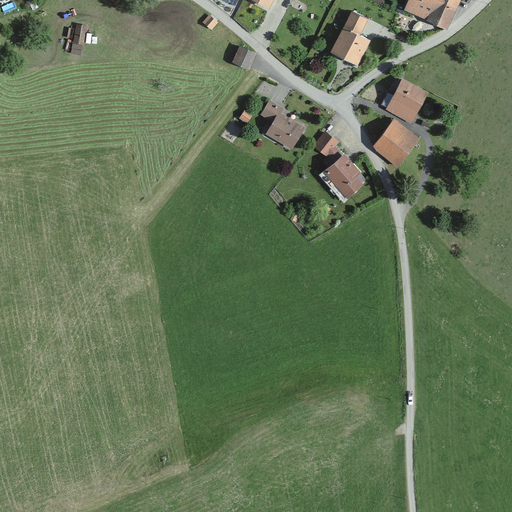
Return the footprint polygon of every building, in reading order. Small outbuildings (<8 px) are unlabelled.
[(251,0),(268,9),(272,0),(251,0)] [(407,0),(403,10),(446,30),(459,0),(407,0)] [(366,19),(351,11),(344,25),(360,32),(366,19)] [(202,23),(210,31),(217,23),(209,15),(202,23)] [(85,25),(75,23),(73,41),(82,43),(85,25)] [(357,64),(369,39),(343,26),(331,51),(357,64)] [(255,53),(239,47),(232,64),(248,71),(255,53)] [(427,91),(403,79),(386,111),(411,123),(427,91)] [(283,109),(268,101),(260,115),(271,122),(265,132),(292,148),(304,127),(280,113),(283,109)] [(246,124),(251,116),(243,111),(239,120),(246,124)] [(418,138),(392,119),(371,147),(397,166),(418,138)] [(337,141),(323,131),(312,146),(326,157),(337,141)] [(360,174),(343,154),(323,171),(345,197),(362,183),(356,177),(360,174)]
